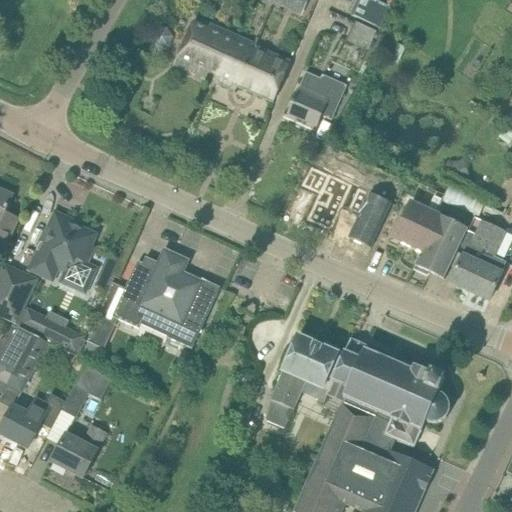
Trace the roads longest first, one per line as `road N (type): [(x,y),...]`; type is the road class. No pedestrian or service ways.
road 1 (tertiary): [(511,346),(276,253),(38,136)]
road 2 (unclassified): [(38,136),(118,0)]
